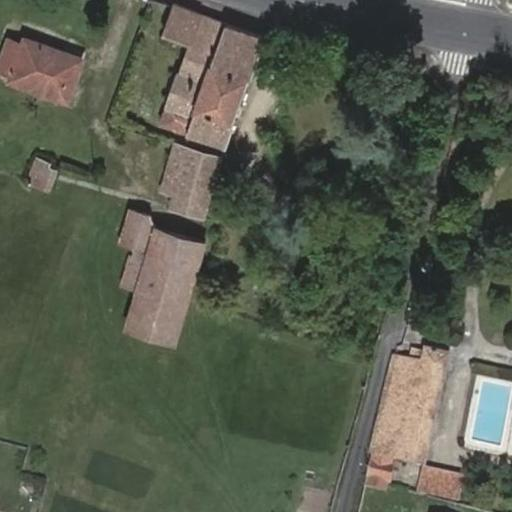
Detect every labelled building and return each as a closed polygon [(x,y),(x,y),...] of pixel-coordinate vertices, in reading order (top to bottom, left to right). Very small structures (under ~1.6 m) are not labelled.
[(183,8),(173,5),(163,34),(189,43),(161,124),(223,144),(261,38),(183,8)] [(65,80),(72,82),(81,59),(25,39),(23,44),(7,39),(0,58),(0,70),(12,75),(10,81),(58,98),(65,80)] [(65,101),(72,82),(65,80),(58,98),(65,101)] [(219,159),(174,144),(160,190),(175,195),(171,207),(202,218),(219,159)] [(51,189),(59,163),(33,156),(26,181),(51,189)] [(133,247),(126,270),(122,284),(136,289),(126,326),(174,341),(204,245),(156,228),(148,218),(130,212),(121,242),(133,247)] [(421,366),(395,360),(365,485),(386,490),(394,459),(420,465),(448,359),(425,354),(421,366)] [(416,494),(459,501),(463,475),(420,468),(416,494)]
